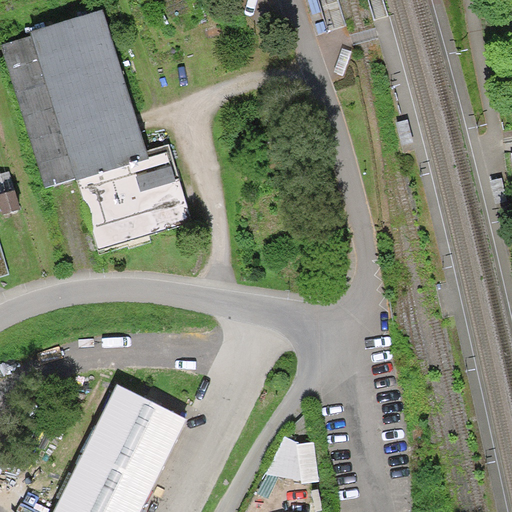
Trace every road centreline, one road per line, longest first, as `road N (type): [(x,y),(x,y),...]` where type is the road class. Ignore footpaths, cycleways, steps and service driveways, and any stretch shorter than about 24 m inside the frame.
road 1 (unclassified): [(0,316),(50,296),(117,287),(346,322)]
road 2 (unclassified): [(346,322),(364,292),(369,258),(300,13)]
road 3 (unknown): [(315,67),(211,106),(203,132),(223,237),(219,301)]
road 4 (unclassified): [(227,511),(346,322)]
